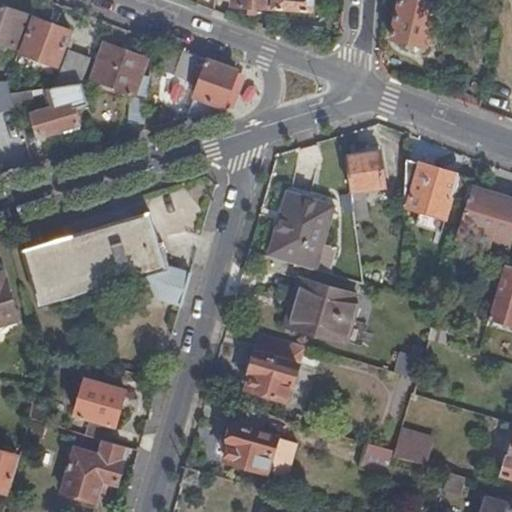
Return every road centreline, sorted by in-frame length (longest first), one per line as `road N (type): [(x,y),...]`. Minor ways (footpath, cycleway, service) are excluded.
road 1 (residential): [(253,129),(139,511)]
road 2 (tertiary): [(0,205),(253,129)]
road 3 (tertiary): [(286,61),(113,0)]
road 4 (tertiary): [(511,146),(354,89)]
